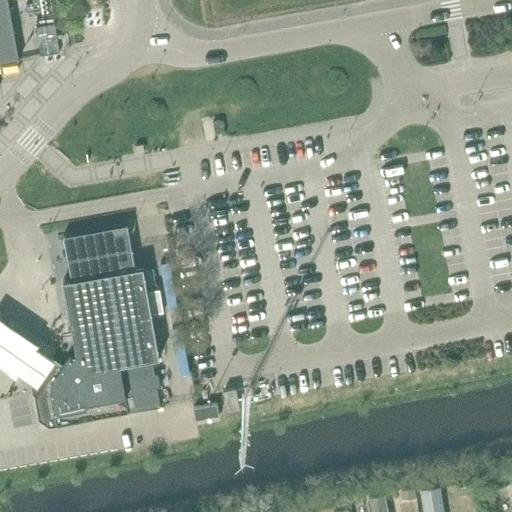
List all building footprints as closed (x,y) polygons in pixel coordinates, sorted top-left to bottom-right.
[(6,0),(0,0),(0,63),(18,60),(6,0)] [(51,357),(34,383),(40,387),(34,396),(38,421),(45,425),(47,427),(159,407),(155,387),(160,386),(158,372),(152,373),(150,359),(159,357),(142,265),(135,267),(131,247),(126,224),(63,235),(67,259),(66,259),(70,279),(62,281),(75,351),(70,358),(68,357),(63,365),(51,357)] [(29,334),(0,314),(0,363),(4,366),(15,374),(18,370),(34,381),(51,357),(35,346),(39,341),(29,334)] [(234,389),(222,391),(226,411),(238,408),(234,389)] [(472,486),(459,487),(460,495),(473,493),(472,486)] [(414,489),(401,491),(402,500),(416,498),(414,489)]
